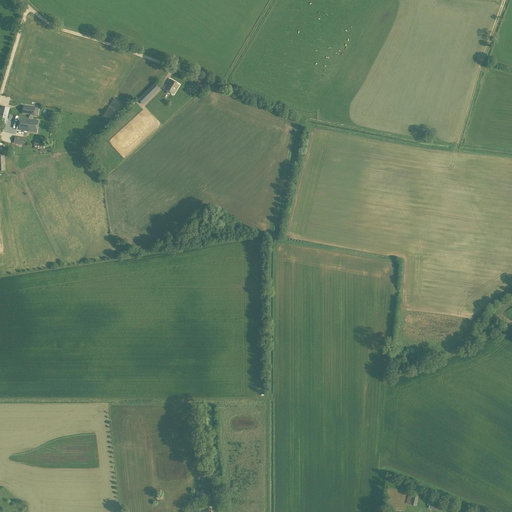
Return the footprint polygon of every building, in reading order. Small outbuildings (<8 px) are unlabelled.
[(173,95),(179,85),(170,79),(164,89),(173,95)] [(153,83),(137,99),(142,104),(158,88),(153,83)] [(0,112),(8,114),(9,108),(0,106),(0,107),(0,112)] [(23,114),(29,115),(33,116),(35,108),(24,106),(23,114)] [(33,116),(29,115),(28,119),(18,117),(16,130),(24,131),(23,135),(26,135),(27,132),(33,133),(35,133),(37,133),(39,120),(33,119),(33,116)] [(199,500),(204,500),(204,490),(198,490),(198,492),(196,492),(196,500),(199,500)] [(409,492),(407,503),(418,505),(420,494),(409,492)] [(447,511),(448,506),(430,502),(429,508),(442,511),(443,510),(447,511)]
